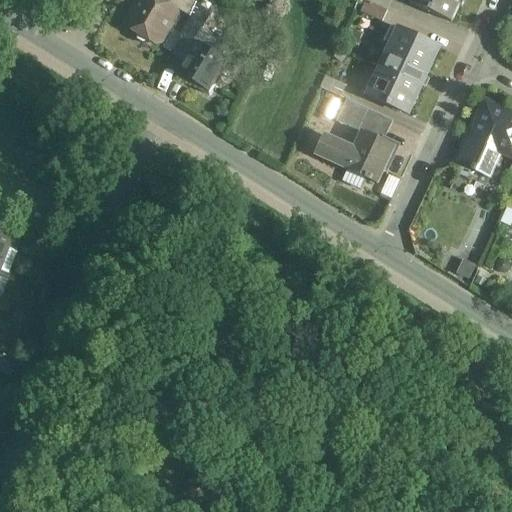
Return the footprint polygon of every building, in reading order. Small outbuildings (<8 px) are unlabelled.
[(166,4),(159,0),(139,0),(126,24),(127,29),(136,34),(138,41),(146,46),(153,44),(155,45),(160,44),(177,15),(176,10),(166,4)] [(191,0),(167,0),(166,4),(176,10),(189,18),(196,3),(191,0)] [(392,0),(366,0),(366,2),(387,11),(392,0)] [(462,0),(411,0),(410,4),(451,23),(462,0)] [(387,12),(367,3),(362,13),(382,23),(387,12)] [(200,6),(181,36),(184,37),(185,38),(185,37),(195,42),(213,15),(202,8),(202,7),(200,6)] [(398,30),(367,97),(409,116),(440,49),(398,30)] [(184,37),(173,56),(186,64),(198,45),(195,42),(185,37),(185,38),(184,37)] [(215,55),(198,45),(186,64),(180,74),(202,88),(201,91),(210,97),(215,88),(212,86),(227,63),(227,62),(234,51),(222,44),(215,55)] [(346,87),(326,77),(321,88),(341,98),(346,87)] [(393,122),(347,100),(341,112),(362,122),(362,123),(367,125),(387,134),(393,122)] [(511,116),(485,104),(457,165),(488,178),(500,152),(511,157),(511,116)] [(362,122),(341,112),(336,123),(362,134),(363,134),(367,125),(362,123),(362,122)] [(387,134),(367,125),(363,134),(383,143),(387,134)] [(383,143),(363,134),(362,134),(355,150),(325,137),(316,157),(346,170),(377,185),(394,148),(383,143)] [(20,241),(0,233),(0,245),(6,248),(6,249),(15,253),(20,241)]
